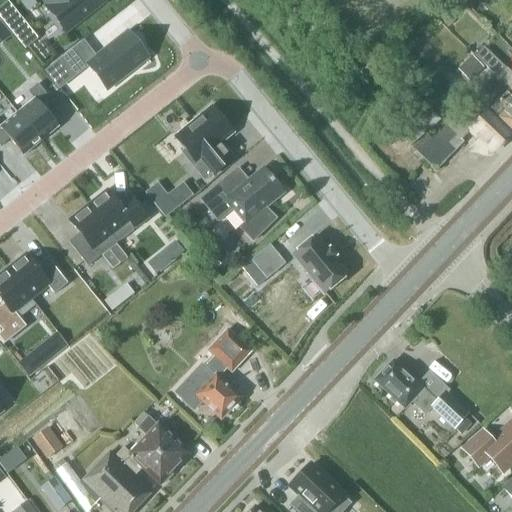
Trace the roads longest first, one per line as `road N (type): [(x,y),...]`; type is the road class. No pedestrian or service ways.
road 1 (track): [(224,0),(444,249)]
road 2 (primary): [(195,511),(412,284)]
road 3 (residential): [(208,61),(228,67),(412,284)]
road 4 (residential): [(0,225),(208,61)]
